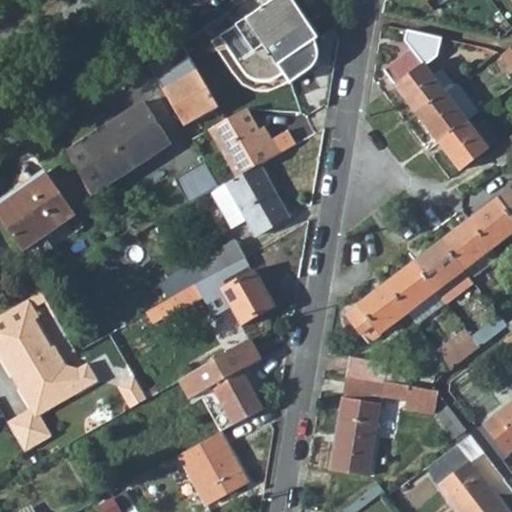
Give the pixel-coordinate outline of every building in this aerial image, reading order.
[(267,0),(219,32),(237,59),(244,68),(248,74),(255,76),(266,80),(277,78),(283,74),(289,84),(308,72),(315,59),(316,49),(315,42),(314,39),(317,37),(292,0),(267,0)] [(444,0),(425,0),(432,9),(444,0)] [(412,49),(384,70),(417,113),(445,91),(412,49)] [(158,78),(185,125),(218,107),(191,59),(158,78)] [(444,68),(437,73),(469,115),(475,110),(444,68)] [(445,91),(417,113),(438,141),(466,119),(445,91)] [(168,140),(144,100),(81,137),(64,147),(87,187),(104,177),(168,140)] [(210,133),(215,143),(237,180),(260,166),(284,152),(277,141),(275,143),(270,146),(261,131),(249,111),(210,133)] [(438,141),(460,170),(488,148),(466,119),(438,141)] [(267,128),(261,131),(270,146),(275,143),(267,128)] [(511,153),(511,130),(488,148),(500,163),(511,153)] [(214,193),(220,189),(206,163),(175,180),(190,206),(214,193)] [(257,236),(290,217),(260,166),(237,180),(220,189),(214,193),(234,229),(248,220),(257,236)] [(78,214),(49,171),(0,202),(0,216),(23,250),(78,214)] [(511,186),(509,189),(469,220),(491,249),(511,233),(511,186)] [(441,241),(463,270),(491,249),(469,220),(441,241)] [(237,241),(196,264),(205,280),(245,257),(237,241)] [(436,291),(463,270),(441,241),(414,262),(436,291)] [(491,249),(463,270),(473,282),(500,261),(491,249)] [(436,291),(414,262),(385,284),(407,312),(436,291)] [(463,270),(436,291),(445,303),(473,282),(463,270)] [(274,305),(255,271),(222,289),(242,324),(274,305)] [(346,314),(368,342),(407,312),(385,284),(346,314)] [(204,298),(197,285),(169,300),(177,313),(204,298)] [(0,337),(25,382),(77,353),(45,289),(20,304),(0,315),(0,337)] [(417,325),(445,303),(436,291),(407,312),(417,325)] [(504,322),(498,315),(470,336),(479,347),(507,326),(504,322)] [(451,368),(479,347),(470,336),(465,329),(437,351),(451,368)] [(25,382),(41,409),(124,360),(109,335),(77,353),(25,382)] [(511,347),(505,338),(471,364),(477,371),(483,366),(486,370),(511,348),(511,347)] [(190,398),(213,386),(234,424),(263,408),(242,370),(262,358),(252,340),(180,380),(190,398)] [(351,356),(347,376),(384,382),(387,363),(351,356)] [(347,376),(331,468),(369,474),(381,406),(432,413),(436,390),(433,387),(429,390),(384,382),(347,376)] [(511,402),(485,422),(508,452),(511,449),(511,402)] [(465,428),(446,403),(435,412),(453,437),(465,428)] [(179,454),(207,504),(248,482),(220,432),(179,454)] [(426,467),(460,511),(508,511),(470,461),(482,451),(469,434),(426,467)] [(114,496),(123,511),(132,506),(124,490),(114,496)]
